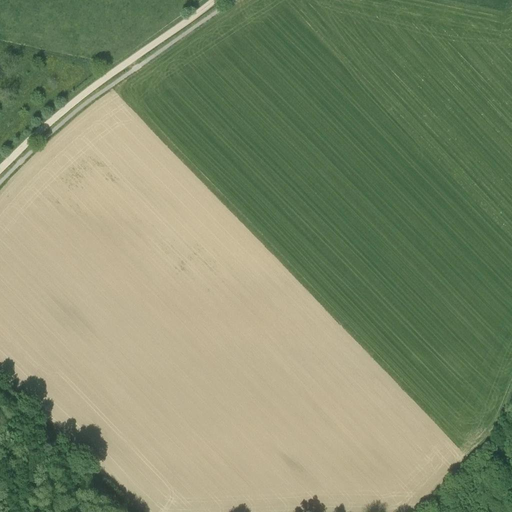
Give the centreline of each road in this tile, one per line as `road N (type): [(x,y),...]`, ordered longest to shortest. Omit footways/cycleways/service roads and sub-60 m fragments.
road 1 (track): [(213,0),(69,104),(0,169)]
road 2 (track): [(126,511),(0,383)]
